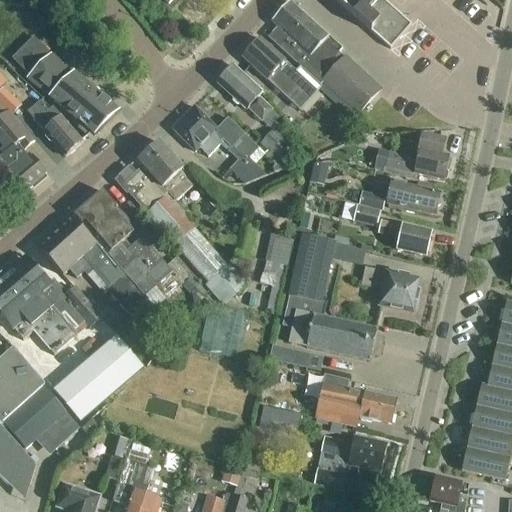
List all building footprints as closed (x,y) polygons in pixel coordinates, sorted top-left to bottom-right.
[(157,0),(171,12),(181,1),(179,0),(157,0)] [(380,0),(332,0),(390,51),(411,27),(380,0)] [(300,68),(315,83),(319,79),(323,83),(322,84),(357,117),(380,92),(344,59),(343,60),(338,55),(341,51),(290,5),(271,25),(277,30),(268,40),(296,65),(300,61),(304,64),(300,68)] [(93,137),(118,113),(50,56),(49,58),(42,51),(43,50),(33,39),(10,61),(28,78),(26,81),(93,137)] [(300,68),(295,74),(258,40),(240,60),(266,84),(267,83),(298,113),(320,89),(315,83),(300,68)] [(233,69),(217,86),(246,113),(248,111),(269,130),(279,119),(272,112),(258,100),(262,96),(233,69)] [(9,115),(11,118),(21,107),(0,87),(0,109),(8,116),(9,115)] [(64,159),(81,145),(51,110),(48,113),(40,103),(26,115),(64,159)] [(0,109),(0,183),(16,204),(31,192),(46,177),(30,157),(24,159),(16,150),(19,147),(24,153),(33,145),(11,118),(9,115),(8,116),(0,109)] [(172,132),(195,155),(199,151),(208,160),(220,147),(237,164),(229,172),(244,188),(266,179),(248,162),(258,152),(228,121),(217,132),(194,110),(172,132)] [(273,132),(259,147),(268,155),(283,169),(297,154),(273,132)] [(442,157),(445,142),(422,137),(416,162),(379,153),(375,168),(443,183),(448,159),(442,157)] [(204,288),(223,310),(249,288),(229,266),(227,268),(194,232),(197,229),(175,205),(195,186),(159,145),(137,164),(143,170),(122,189),(146,217),(144,218),(173,251),(175,250),(206,286),(204,288)] [(268,155),(263,159),(274,170),(271,173),(273,177),(279,174),(283,169),(268,155)] [(439,196),(404,188),(391,184),(385,207),(388,208),(388,210),(398,212),(398,213),(413,216),(413,214),(434,219),(439,196)] [(364,210),(380,214),(380,213),(382,214),(385,200),(351,192),(347,206),(356,208),(364,210)] [(136,233),(102,194),(74,219),(97,245),(144,299),(155,289),(166,302),(191,280),(175,262),(167,269),(142,240),(131,250),(125,243),(136,233)] [(380,214),(364,210),(356,208),(352,225),(376,230),(380,214)] [(72,221),(37,251),(62,280),(69,274),(76,281),(84,275),(87,279),(93,274),(107,291),(105,292),(125,315),(144,299),(97,245),(94,247),(72,221)] [(431,237),(431,234),(401,228),(401,229),(380,225),(378,237),(399,241),(396,253),(425,259),(426,257),(430,258),(432,245),(434,237),(431,237)] [(287,269),(293,244),(270,239),(264,264),(266,264),(263,276),(262,276),(260,286),(272,289),(266,314),(275,316),(286,269),(287,269)] [(365,254),(336,247),(304,239),(289,299),(282,328),(293,331),(290,344),(307,348),(307,350),(369,365),(371,357),(379,359),(382,342),(375,341),(377,333),(323,320),(326,306),(322,305),(332,261),(361,268),(365,254)] [(48,287),(25,259),(11,270),(0,279),(0,319),(12,334),(14,332),(22,342),(33,333),(53,358),(77,338),(74,334),(83,326),(103,348),(115,338),(75,291),(66,298),(53,283),(48,287)] [(416,303),(420,283),(385,276),(385,278),(365,274),(362,289),(382,293),(378,310),(413,317),(413,313),(415,313),(417,309),(417,304),(416,303)] [(511,306),(506,305),(501,326),(511,328),(511,306)] [(511,328),(501,326),(496,347),(511,350),(511,328)] [(0,426),(0,427),(2,426),(25,452),(41,437),(55,453),(79,431),(41,385),(19,360),(12,351),(0,338),(0,426)] [(80,428),(143,373),(115,341),(52,396),(80,428)] [(273,359),(322,369),(325,355),(276,345),(273,359)] [(511,350),(496,347),(491,368),(511,373),(511,350)] [(511,373),(491,368),(486,389),(511,395),(511,373)] [(396,404),(347,392),(349,384),(323,378),(313,421),(356,431),(358,422),(370,425),(371,422),(391,427),(396,404)] [(511,395),(486,389),(480,388),(475,410),(511,418),(511,395)] [(296,436),(300,419),(285,415),(263,410),(258,429),(281,434),(282,433),(296,436)] [(511,418),(475,410),(471,432),(511,440),(511,418)] [(100,432),(92,422),(80,433),(88,442),(100,432)] [(0,480),(7,488),(17,478),(29,489),(36,469),(0,428),(0,427),(0,426),(0,480)] [(511,440),(471,432),(466,453),(510,463),(511,454),(511,440)] [(123,463),(129,443),(114,439),(109,459),(123,463)] [(129,452),(126,463),(112,504),(124,508),(122,511),(157,511),(161,503),(145,498),(154,470),(146,468),(150,458),(148,458),(152,446),(135,440),(130,453),(129,452)] [(362,496),(365,484),(361,483),(363,471),(379,475),(386,448),(355,441),(353,447),(334,442),(334,443),(324,441),(314,487),(343,493),(343,492),(362,496)] [(246,472),(261,476),(266,457),(250,453),(246,472)] [(510,463),(466,453),(461,474),(505,484),(510,463)] [(462,486),(435,480),(430,504),(442,507),(441,511),(465,511),(467,500),(459,498),(462,486)] [(95,511),(99,501),(100,497),(63,486),(55,511),(57,511),(95,511)] [(225,511),(231,497),(225,495),(223,503),(206,498),(202,511),(225,511)] [(242,511),(246,501),(231,497),(225,511),(242,511)] [(325,500),(323,509),(334,511),(336,503),(325,500)]
